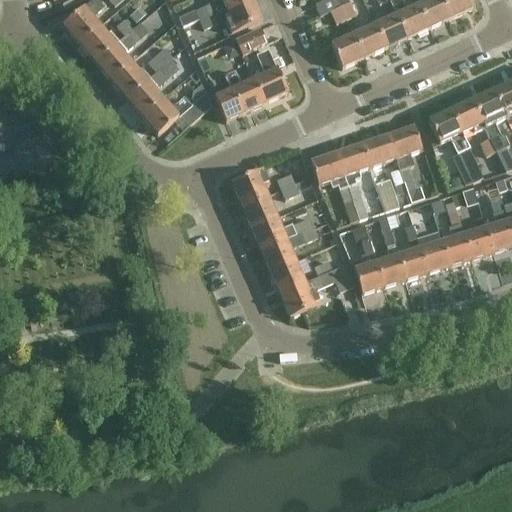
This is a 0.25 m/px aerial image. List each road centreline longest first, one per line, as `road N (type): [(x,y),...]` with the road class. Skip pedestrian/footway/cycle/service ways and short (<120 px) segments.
road 1 (residential): [(193,176),(259,329),(278,345),(369,340),(511,298)]
road 2 (residential): [(193,176),(173,181),(135,165),(46,58),(20,45)]
road 3 (residential): [(328,112),(506,29)]
road 4 (residential): [(193,176),(328,112)]
road 5 (residential): [(277,0),(328,112)]
